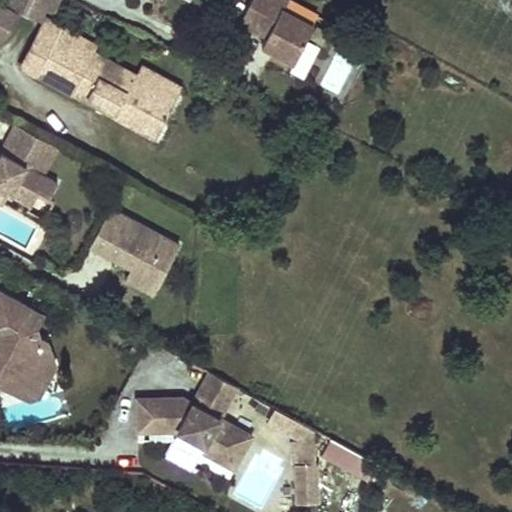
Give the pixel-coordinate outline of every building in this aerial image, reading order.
[(10,0),(8,3),(39,20),(45,10),(50,0),(10,0)] [(50,0),(45,10),(52,14),(60,0),(50,0)] [(280,0),(253,0),(240,24),(266,38),(261,48),(293,65),(313,28),(284,12),(288,4),(280,0)] [(0,3),(0,37),(3,40),(18,14),(0,3)] [(22,68),(36,75),(57,35),(94,53),(97,47),(46,20),(22,68)] [(73,94),(94,53),(57,35),(36,75),(73,94)] [(136,75),(94,53),(73,94),(86,100),(89,96),(117,111),(115,115),(156,136),(175,99),(135,78),(136,75)] [(135,78),(175,99),(181,86),(141,66),(136,75),(135,78)] [(89,96),(86,100),(115,115),(117,111),(89,96)] [(57,145),(15,123),(0,152),(0,151),(0,188),(8,192),(31,204),(37,192),(49,197),(58,180),(43,172),(57,145)] [(110,206),(91,243),(132,264),(161,279),(180,241),(110,206)] [(156,290),(161,279),(132,264),(127,275),(156,290)] [(38,362),(53,358),(47,340),(38,335),(35,325),(42,312),(0,289),(0,365),(4,379),(18,374),(37,383),(38,362)] [(37,397),(43,394),(55,364),(53,358),(38,362),(37,383),(18,374),(4,379),(8,393),(37,397)] [(195,403),(185,398),(147,399),(148,431),(180,431),(206,445),(203,451),(236,469),(254,435),(222,418),(239,387),(212,372),(195,403)] [(148,431),(147,399),(139,399),(140,431),(148,431)] [(328,437),(320,455),(370,477),(378,458),(328,437)] [(321,460),(299,458),(295,499),(318,501),(321,460)]
